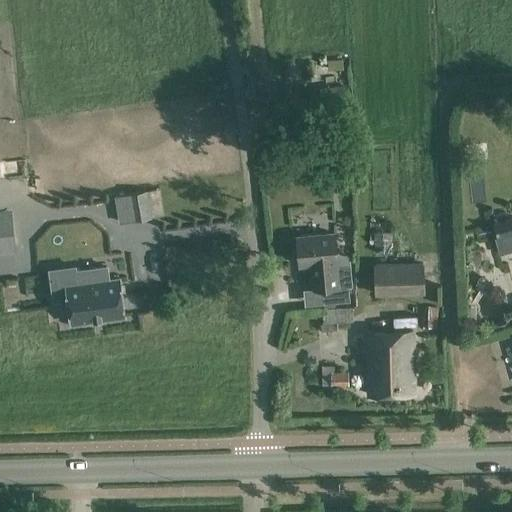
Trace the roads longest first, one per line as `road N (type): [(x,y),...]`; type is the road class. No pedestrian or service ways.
road 1 (unclassified): [(256,466),(259,305),(225,0)]
road 2 (secondary): [(0,475),(256,466)]
road 3 (secondary): [(256,466),(511,460)]
